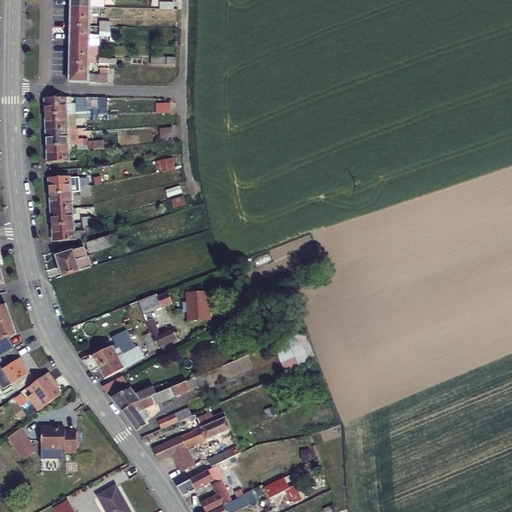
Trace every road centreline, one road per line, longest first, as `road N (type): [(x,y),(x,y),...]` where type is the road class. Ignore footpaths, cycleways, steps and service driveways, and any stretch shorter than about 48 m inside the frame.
road 1 (tertiary): [(176,511),(51,331),(23,232)]
road 2 (residential): [(182,91),(12,87)]
road 3 (tertiary): [(23,232),(12,87)]
